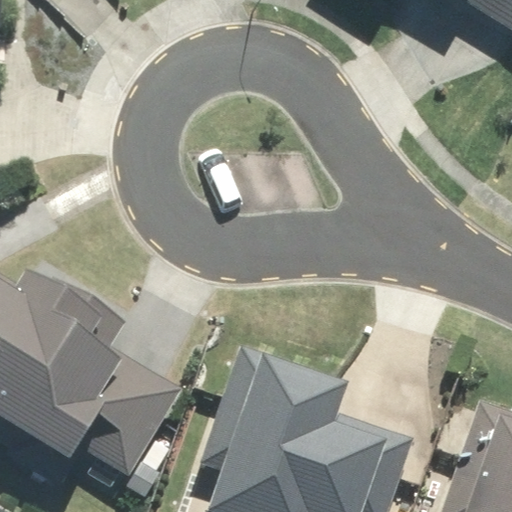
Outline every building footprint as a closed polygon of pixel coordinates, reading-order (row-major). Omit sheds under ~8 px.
[(511,0),(450,0),(511,36),(511,0)] [(0,276),(0,429),(67,470),(74,458),(126,489),(183,393),(109,348),(123,324),(53,282),(48,290),(23,275),(17,286),(0,276)] [(335,379),(238,347),(199,467),(222,474),(209,511),(388,511),(411,445),(336,421),(346,391),(333,387),(335,379)] [(511,511),(511,417),(477,406),(441,511),(511,511)] [(118,511),(100,503),(95,511),(118,511)]
